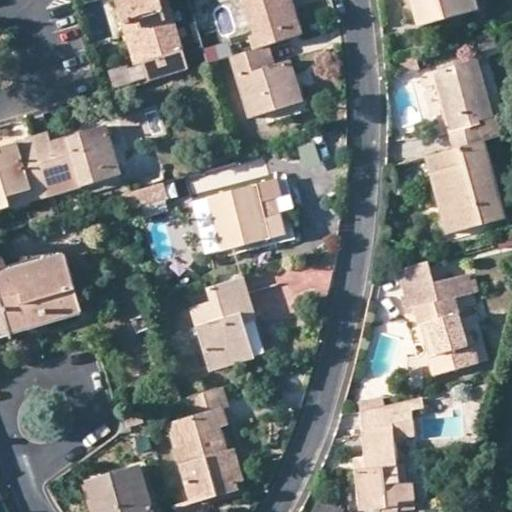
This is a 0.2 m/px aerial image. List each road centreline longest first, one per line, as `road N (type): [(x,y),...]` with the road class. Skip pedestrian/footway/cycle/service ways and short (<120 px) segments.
road 1 (residential): [(275,511),(312,430),(352,280),(367,138),(353,0)]
road 2 (residential): [(22,472),(7,413),(11,392),(25,379),(59,367),(84,376),(94,421),(63,450)]
